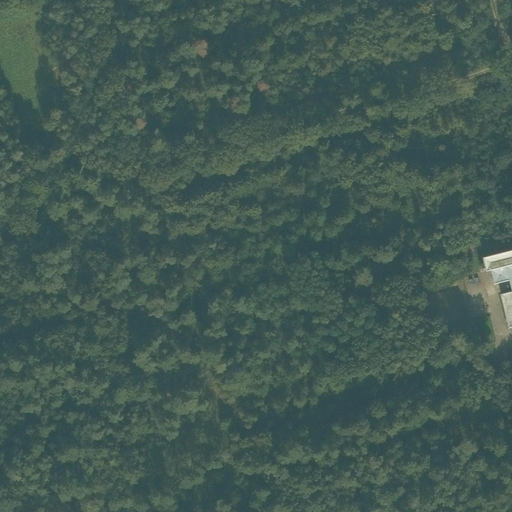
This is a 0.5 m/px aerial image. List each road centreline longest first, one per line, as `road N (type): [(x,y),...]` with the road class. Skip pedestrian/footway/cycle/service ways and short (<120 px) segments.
road 1 (track): [(0,212),(511,62)]
road 2 (track): [(152,168),(194,294)]
